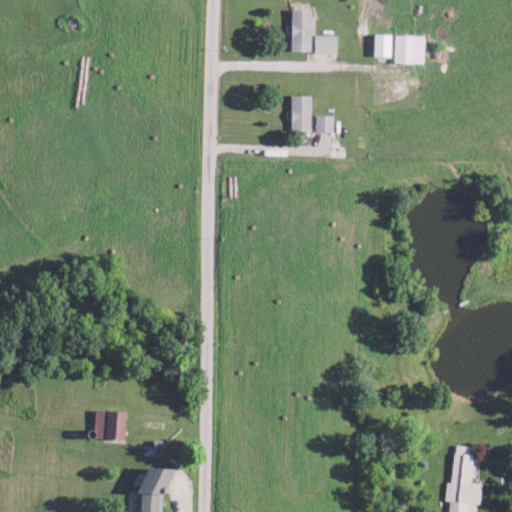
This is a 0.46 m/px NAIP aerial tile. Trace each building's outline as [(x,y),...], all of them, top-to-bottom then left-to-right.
[(332,33),(309,33),(308,7),(287,8),(287,51),(332,50),(332,33)] [(369,54),(386,54),(387,32),(370,32),(369,54)] [(419,61),(420,34),(391,33),(390,61),(419,61)] [(308,128),(308,94),(287,94),(287,128),(308,128)] [(313,130),(330,130),(331,114),(313,113),(313,130)] [(120,438),(121,409),(93,409),(92,437),(120,438)] [(445,511),(473,511),(476,482),(466,481),(469,445),(451,443),(447,482),(444,482),(442,500),(446,500),(445,511)] [(134,511),(157,511),(161,485),(165,485),(167,467),(136,464),(134,491),(136,492),(134,511)]
